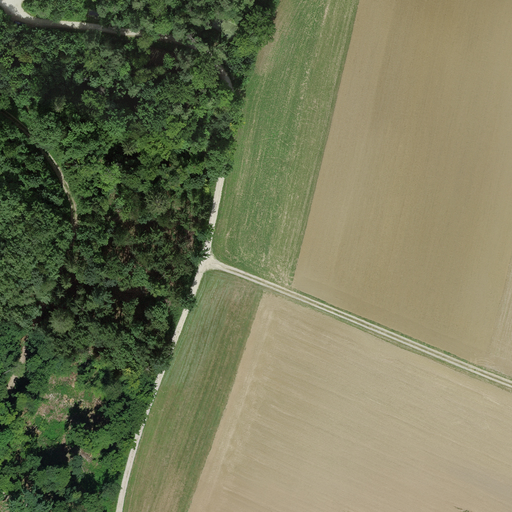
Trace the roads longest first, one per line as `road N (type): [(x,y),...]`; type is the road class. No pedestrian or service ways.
road 1 (track): [(6,0),(16,16),(198,46),(230,87),(200,261),(117,511)]
road 2 (track): [(0,403),(78,214),(61,168),(0,107)]
road 3 (track): [(200,261),(511,385)]
